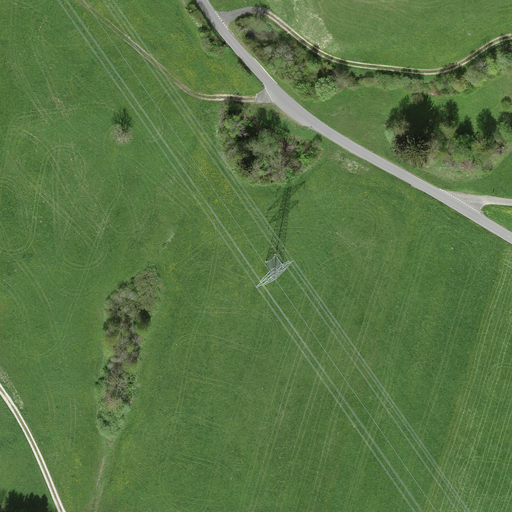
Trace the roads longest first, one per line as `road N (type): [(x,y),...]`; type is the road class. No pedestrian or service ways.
road 1 (tertiary): [(511,239),(303,116),(201,0)]
road 2 (track): [(511,37),(440,73),(404,72),(335,61),(275,18),(233,14)]
road 3 (track): [(275,90),(260,99),(196,97),(77,0)]
road 4 (track): [(0,389),(60,511)]
